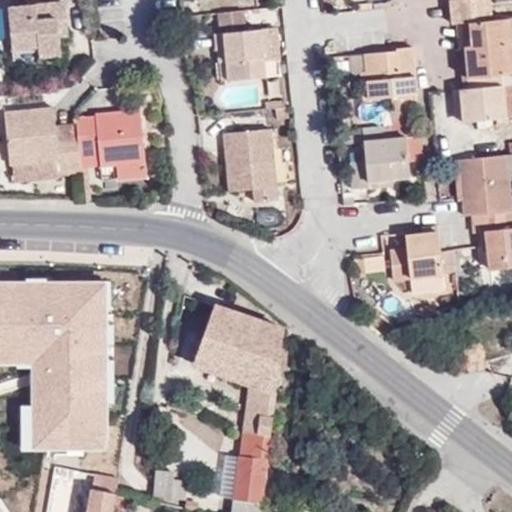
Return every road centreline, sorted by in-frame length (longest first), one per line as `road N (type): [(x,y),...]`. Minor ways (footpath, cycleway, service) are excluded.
road 1 (residential): [(188,240),(173,48),(142,40),(140,0)]
road 2 (unknown): [(433,18),(463,246)]
road 3 (tertiary): [(299,304),(465,432)]
road 4 (residential): [(305,30),(324,219)]
road 5 (tertiary): [(0,229),(188,240)]
road 6 (residential): [(305,30),(433,18)]
road 7 (tertiary): [(188,240),(299,304)]
